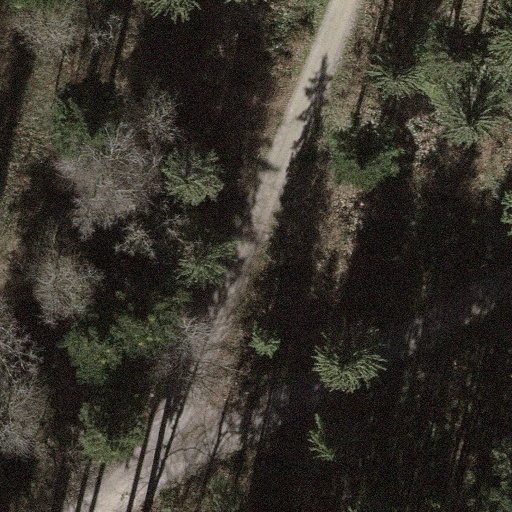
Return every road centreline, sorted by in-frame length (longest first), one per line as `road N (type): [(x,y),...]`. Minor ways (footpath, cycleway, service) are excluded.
road 1 (track): [(334,0),(147,494)]
road 2 (track): [(511,291),(117,511)]
